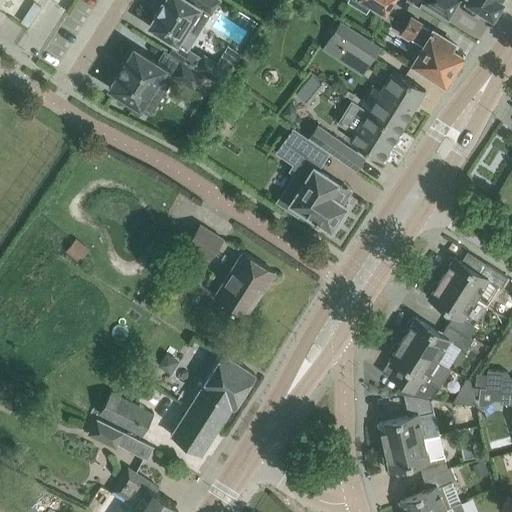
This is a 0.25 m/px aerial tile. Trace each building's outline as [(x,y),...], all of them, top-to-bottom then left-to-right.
[(176,44),(186,51),(200,28),(210,11),(212,12),(219,0),(165,0),(164,3),(163,2),(157,11),(158,12),(151,24),(150,24),(149,25),(151,26),(176,41),(176,42),(177,43),(176,44)] [(394,0),(372,0),(369,5),(385,15),(394,0)] [(423,0),(422,3),(447,19),(459,0),(466,0),(493,17),(503,1),(500,0),(423,0)] [(413,63),(446,83),(463,55),(453,49),(456,44),(411,16),(400,33),(411,40),(412,38),(425,45),(413,63)] [(381,46),(341,20),(330,37),(370,63),(381,46)] [(242,53),(228,44),(217,62),(204,53),(196,67),(223,84),(231,71),(242,53)] [(119,71),(109,87),(141,108),(167,67),(135,47),(125,63),(122,61),(116,69),(119,71)] [(181,60),(172,74),(195,88),(203,74),(181,60)] [(362,106),(400,130),(426,89),(393,69),(380,91),(374,88),(363,106),(362,106)] [(313,98),(325,80),(315,74),(304,92),(313,98)] [(353,99),(339,121),(355,131),(350,139),(382,159),(383,158),(386,158),(390,152),(388,150),(393,142),(396,142),(400,136),(398,134),(400,130),(362,106),(363,106),(353,99)] [(290,103),(282,114),(292,121),(297,116),(296,108),(290,103)] [(308,137),(318,143),(339,158),(348,144),(318,124),(308,137)] [(318,143),(308,137),(294,128),(285,141),(308,157),(318,143)] [(511,157),(511,149),(497,139),(476,170),(494,182),(511,157)] [(304,160),(278,200),(298,214),(301,208),(315,217),(315,218),(318,221),(319,220),(331,228),(335,223),(338,225),(346,212),(343,210),(347,205),(340,201),(348,188),(304,160)] [(210,258),(223,238),(201,224),(188,244),(210,258)] [(231,305),(230,307),(234,309),(235,307),(242,312),(257,287),(263,291),(275,271),(243,251),(215,294),(231,305)] [(508,276),(487,262),(480,273),(455,256),(454,257),(451,255),(443,268),(446,270),(442,277),(475,298),(488,279),(501,287),(508,276)] [(463,317),(475,298),(442,277),(438,283),(435,281),(426,294),(429,296),(429,297),(455,313),(448,323),(473,339),(470,337),(477,326),(463,317)] [(473,339),(448,323),(442,333),(416,317),(415,318),(412,316),(404,329),(407,331),(403,337),(437,359),(449,340),(466,350),(473,339)] [(390,358),(399,363),(390,377),(407,388),(404,393),(431,398),(450,367),(437,359),(403,337),(399,343),(396,341),(388,355),(391,356),(390,358)] [(172,373),(179,361),(166,353),(159,365),(172,373)] [(223,353),(195,396),(171,433),(201,453),(232,406),(234,407),(256,374),(223,353)] [(511,377),(511,378),(508,371),(488,369),(486,387),(480,386),(480,388),(481,388),(481,387),(495,388),(511,390),(511,377)] [(511,390),(495,388),(494,399),(501,400),(501,403),(511,403),(511,390)] [(112,389),(100,410),(143,433),(154,412),(112,389)] [(434,411),(431,398),(404,393),(409,415),(379,422),(380,423),(376,424),(380,439),(383,438),(385,445),(424,436),(419,414),(434,411)] [(154,447),(97,417),(88,435),(116,449),(119,444),(148,459),(154,447)] [(451,466),(447,467),(439,433),(424,436),(385,445),(386,453),(383,453),(386,468),(390,468),(390,469),(420,462),(423,476),(451,466)] [(434,511),(461,501),(453,480),(456,478),(451,466),(423,476),(428,489),(400,500),(401,502),(397,503),(401,511),(434,511)] [(144,511),(176,511),(177,510),(176,504),(149,486),(151,483),(153,484),(154,483),(128,467),(112,491),(136,506),(144,511)] [(144,511),(136,506),(112,491),(98,511),(144,511)] [(465,511),(461,501),(434,511),(465,511)]
